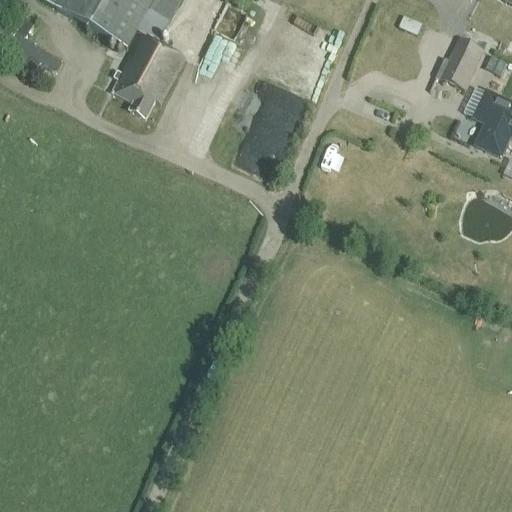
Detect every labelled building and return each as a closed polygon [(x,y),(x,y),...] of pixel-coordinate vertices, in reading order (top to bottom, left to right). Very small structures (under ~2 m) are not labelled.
[(184,0),(35,0),(127,52),(137,33),(158,45),(184,0)] [(56,77),(63,66),(25,42),(38,20),(27,13),(0,59),(32,79),(39,67),(56,77)] [(16,31),(0,21),(0,46),(5,50),(16,31)] [(113,80),(119,84),(115,91),(115,94),(115,97),(133,106),(130,115),(145,122),(153,104),(160,106),(183,61),(180,59),(147,40),(144,40),(141,45),(123,77),(116,74),(113,80)] [(465,94),(484,53),(458,42),(448,64),(444,62),(435,81),(465,94)] [(511,106),(486,93),(473,121),(485,126),(475,148),(500,160),(510,138),(511,139),(511,106)]
